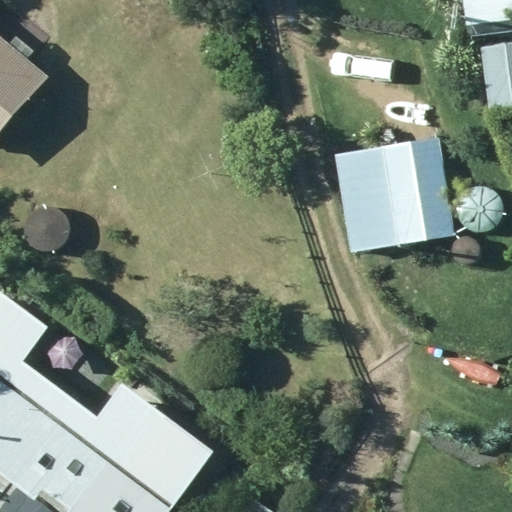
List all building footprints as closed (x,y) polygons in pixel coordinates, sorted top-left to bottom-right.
[(0,33),(14,33),(22,20),(14,7),(0,6),(0,33)] [(10,45),(0,36),(0,137),(50,78),(26,59),(34,50),(17,36),(10,45)] [(511,111),(511,44),(480,49),(489,114),(511,111)] [(352,255),(456,238),(440,139),(336,156),(352,255)] [(475,262),(480,252),(477,241),(467,235),(456,240),(451,250),(454,260),(465,266),(475,262)] [(0,478),(35,504),(44,493),(69,511),(89,511),(117,474),(129,483),(174,422),(123,383),(97,417),(23,361),(49,327),(0,289),(0,478)] [(65,359),(66,372),(78,378),(90,371),(89,358),(77,350),(65,359)] [(243,511),(273,511),(276,508),(254,494),(243,511)]
